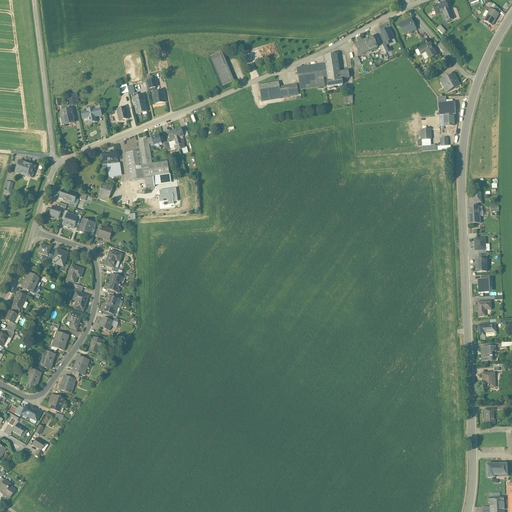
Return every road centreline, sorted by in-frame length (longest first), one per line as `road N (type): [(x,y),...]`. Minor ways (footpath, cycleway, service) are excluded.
road 1 (unclassified): [(478,79),(461,177),(472,454),(467,511)]
road 2 (residential): [(408,4),(312,56),(55,165)]
road 3 (residential): [(33,231),(88,250),(97,271),(94,311),(44,393),(28,398),(0,384)]
road 4 (residential): [(34,0),(55,165)]
